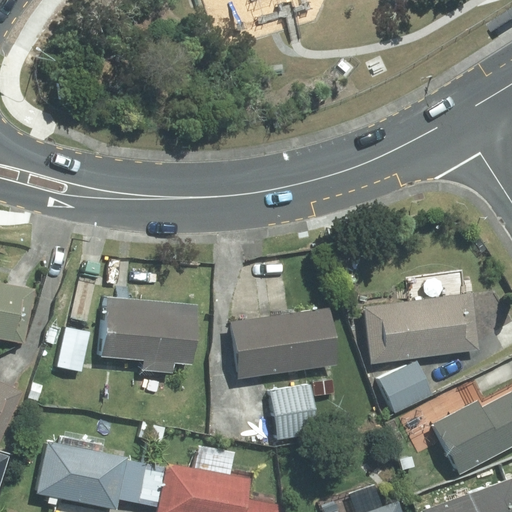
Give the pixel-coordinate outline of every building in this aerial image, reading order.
[(511,19),(511,7),(486,25),(492,33),(511,19)] [(36,282),(0,275),(0,335),(25,340),(36,282)] [(476,291),(364,301),(369,359),(481,349),(476,291)] [(199,297),(107,293),(104,356),(142,357),(141,371),(178,373),(178,358),(196,359),(199,297)] [(332,303),(231,318),(240,376),(340,362),(332,303)] [(418,359),(376,380),(392,410),(433,389),(418,359)] [(0,375),(0,429),(21,386),(0,375)] [(511,380),(435,420),(461,472),(511,445),(511,380)] [(314,381),(271,387),(278,437),(321,431),(314,381)] [(142,458),(126,456),(127,451),(45,437),(36,491),(118,505),(119,496),(135,499),(142,458)] [(199,441),(196,462),(170,458),(167,473),(144,469),(139,501),(160,504),(158,511),(282,511),(284,499),(249,493),(252,471),(230,467),(234,447),(199,441)] [(511,511),(511,471),(420,505),(422,511),(511,511)] [(403,511),(398,497),(386,501),(382,489),(363,496),(366,506),(348,511),(344,511),(342,504),(320,511),(403,511)]
